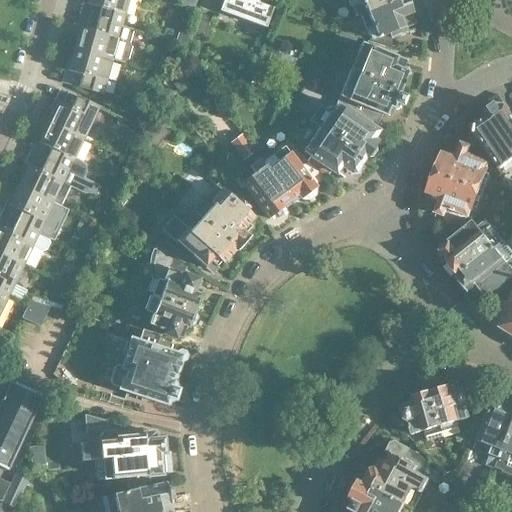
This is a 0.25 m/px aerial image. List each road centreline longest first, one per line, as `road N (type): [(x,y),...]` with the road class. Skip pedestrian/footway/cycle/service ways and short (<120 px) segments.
road 1 (residential): [(376,215),(328,229),(268,268),(240,302),(216,349),(199,415),(198,473),(210,511)]
road 2 (residential): [(313,511),(329,455),(397,354),(444,322)]
road 3 (residential): [(0,149),(30,86),(55,0)]
road 4 (residential): [(444,322),(418,264),(376,215)]
